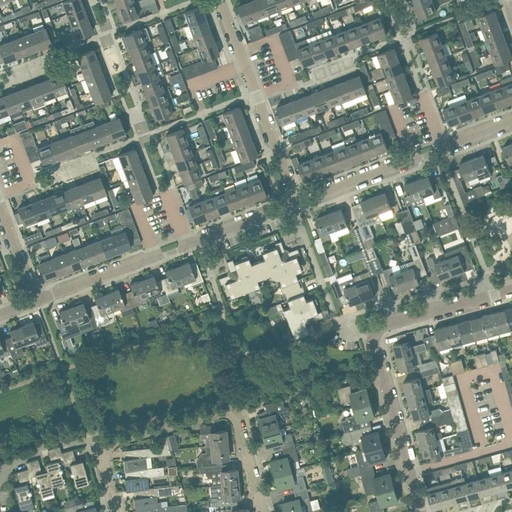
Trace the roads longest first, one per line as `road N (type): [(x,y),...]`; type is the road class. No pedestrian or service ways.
road 1 (residential): [(421,511),(370,330),(511,290)]
road 2 (residential): [(292,206),(36,301)]
road 3 (residential): [(100,443),(230,409),(260,511)]
road 4 (residential): [(297,204),(511,120)]
road 5 (residential): [(297,204),(220,0)]
road 6 (unknown): [(478,449),(466,378),(495,375),(511,435)]
